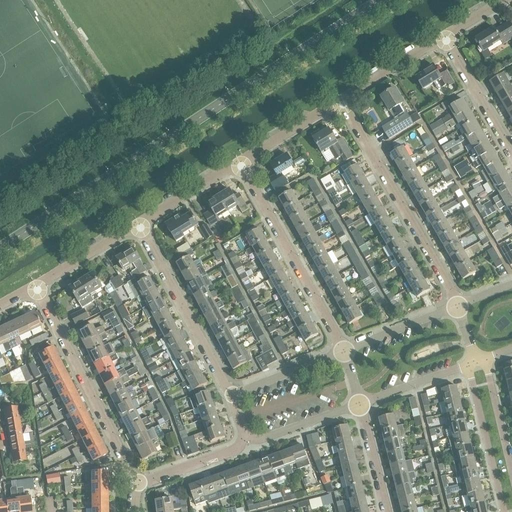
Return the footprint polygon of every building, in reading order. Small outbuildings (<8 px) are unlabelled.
[(502,43),(511,37),(511,29),(508,22),(495,30),(493,27),(475,39),(483,52),(501,41),(502,43)] [(422,74),(416,78),(423,91),(434,84),(438,89),(441,87),(442,88),(447,84),(448,86),(453,83),(447,72),(440,76),(433,65),(421,72),(422,74)] [(503,73),(489,81),(495,92),(509,84),(503,73)] [(511,88),(509,84),(495,92),(501,102),(511,95),(511,88)] [(393,89),(380,97),(389,111),(395,120),(382,128),(389,139),(413,124),(406,113),(405,114),(405,112),(404,113),(399,105),(402,103),(393,89)] [(511,95),(501,102),(507,112),(511,109),(511,95)] [(445,117),(429,126),(432,132),(469,111),(462,99),(457,102),(454,97),(441,104),(444,111),(448,108),(451,113),(445,117)] [(469,111),(432,132),(435,137),(448,130),(446,127),(449,125),(451,128),(458,124),(460,129),(474,120),(469,111)] [(382,115),(385,120),(391,116),(388,112),(382,115)] [(416,113),(409,117),(413,124),(420,119),(416,113)] [(454,140),(441,147),(444,151),(444,152),(450,149),(450,148),(457,144),(457,145),(466,139),(480,130),(474,120),(460,129),(464,134),(458,138),(459,140),(455,142),(454,140)] [(328,148),(335,160),(341,156),(344,162),(352,157),(341,138),(335,141),(328,129),(312,138),(320,153),(328,148)] [(480,130),(466,139),(472,149),(486,141),(480,130)] [(423,142),(430,138),(427,133),(420,137),(423,142)] [(472,156),(469,158),(472,163),(492,151),(486,141),(472,149),(475,154),(472,156)] [(457,144),(450,148),(450,149),(453,154),(460,150),(457,145),(457,144)] [(403,146),(390,154),(396,165),(409,157),(403,146)] [(492,151),(472,163),(475,169),(482,165),(484,170),(498,162),(492,151)] [(275,192),(288,184),(281,173),(293,166),(286,154),(270,164),(276,175),(268,180),(275,192)] [(435,163),(436,162),(439,168),(445,165),(439,154),(432,158),(435,163)] [(409,157),(396,165),(402,175),(415,168),(409,157)] [(454,167),(457,172),(469,165),(466,160),(454,167)] [(498,162),(484,170),(490,180),(504,171),(498,162)] [(357,165),(344,173),(350,183),(363,176),(357,165)] [(439,168),(438,168),(441,173),(447,169),(445,165),(439,168)] [(472,170),(469,165),(457,172),(460,178),(466,175),(465,174),(472,170)] [(415,168),(402,175),(408,186),(421,178),(415,168)] [(490,180),(486,182),(493,192),(496,190),(510,182),(504,171),(490,180)] [(329,175),(321,180),(327,191),(326,191),(329,196),(335,192),(333,187),(329,190),(326,185),(333,182),(329,175)] [(447,183),(453,180),(451,175),(444,179),(447,183)] [(363,176),(350,183),(356,194),(369,186),(363,176)] [(306,182),(312,193),(319,189),(313,178),(306,182)] [(421,178),(408,186),(414,196),(427,188),(421,178)] [(471,185),(474,190),(481,186),(478,181),(471,185)] [(499,195),(492,199),(496,205),(511,195),(511,184),(510,182),(496,190),(499,195)] [(455,193),(458,198),(463,195),(457,185),(450,189),(453,194),(455,193)] [(369,186),(356,194),(362,204),(375,196),(369,186)] [(484,191),(481,186),(474,190),(468,193),(472,199),(478,196),(477,195),(484,191)] [(427,188),(414,196),(420,206),(433,199),(427,188)] [(229,189),(218,196),(227,211),(237,205),(242,213),(248,209),(238,194),(233,197),(229,189)] [(319,189),(312,193),(315,197),(322,193),(319,189)] [(278,198),(284,209),(297,202),(291,191),(278,198)] [(458,198),(457,199),(459,204),(466,200),(463,195),(458,198)] [(511,195),(496,205),(499,210),(506,206),(508,211),(511,208),(511,195)] [(219,220),(217,218),(227,211),(218,196),(213,199),(211,199),(208,201),(208,202),(207,203),(208,205),(207,206),(209,208),(210,208),(211,210),(203,215),(210,226),(219,220)] [(375,196),(362,204),(368,215),(381,207),(375,196)] [(341,203),(339,198),(332,202),(335,206),(341,203)] [(325,199),(318,203),(321,208),(328,204),(325,199)] [(433,199),(420,206),(426,217),(439,209),(433,199)] [(441,206),(444,213),(458,207),(455,200),(441,206)] [(475,205),(480,214),(493,206),(490,201),(481,206),(479,203),(475,205)] [(297,202),(284,209),(290,219),(303,212),(297,202)] [(475,216),(469,206),(462,210),(468,220),(475,216)] [(496,211),(493,206),(480,214),(483,219),(496,211)] [(381,207),(368,215),(374,225),(387,217),(381,207)] [(347,213),(345,208),(338,212),(341,217),(347,213)] [(439,209),(426,217),(432,227),(445,220),(442,215),(439,209)] [(331,210),(324,214),(327,218),(333,214),(331,210)] [(290,219),(295,230),(309,222),(303,212),(290,219)] [(176,242),(184,237),(182,235),(198,225),(190,213),(181,218),(179,215),(165,224),(176,242)] [(475,216),(468,220),(471,225),(477,221),(475,216)] [(387,217),(374,225),(380,235),(393,228),(387,217)] [(353,224),(351,219),(344,223),(347,227),(353,224)] [(445,220),(432,227),(438,237),(451,230),(445,220)] [(343,231),(337,221),(330,225),(336,235),(343,231)] [(319,224),(312,228),(309,222),(295,230),(301,241),(315,233),(322,229),(319,224)] [(495,226),(498,231),(505,227),(502,222),(495,226)] [(199,228),(206,240),(213,236),(206,224),(199,228)] [(484,232),(481,227),(475,231),(480,241),(487,237),(483,232),(484,232)] [(501,236),(508,232),(505,227),(498,231),(492,235),(496,241),(502,237),(501,236)] [(393,228),(380,235),(386,246),(399,238),(393,228)] [(259,229),(246,236),(252,247),(265,240),(259,229)] [(451,230),(438,237),(444,248),(457,241),(451,230)] [(318,238),(315,233),(301,241),(307,251),(320,244),(328,240),(325,234),(318,238)] [(353,237),(358,247),(365,244),(359,233),(353,237)] [(220,234),(215,237),(218,243),(223,240),(220,234)] [(490,242),(487,237),(480,241),(483,246),(490,242)] [(399,238),(386,246),(392,256),(405,248),(399,238)] [(252,248),(246,251),(249,256),(255,253),(258,258),(271,251),(265,240),(252,247),(252,248)] [(178,247),(182,253),(192,247),(188,241),(178,247)] [(349,241),(342,245),(345,249),(351,246),(349,241)] [(457,241),(444,248),(450,258),(463,251),(457,241)] [(313,261),(326,254),(320,244),(307,251),(313,261)] [(369,250),(365,244),(358,247),(364,258),(371,254),(371,255),(374,253),(371,249),(369,250)] [(500,249),(504,255),(510,251),(507,246),(507,245),(500,249)] [(130,273),(134,279),(135,278),(146,272),(138,260),(139,259),(133,248),(116,259),(123,270),(132,264),(136,270),(130,273)] [(405,248),(392,256),(398,266),(411,259),(405,248)] [(487,251),(496,267),(502,264),(493,248),(487,251)] [(181,261),(176,264),(182,275),(196,268),(196,267),(201,264),(202,263),(200,259),(193,263),(190,256),(194,254),(191,250),(178,256),(181,261)] [(271,251),(258,258),(263,268),(276,261),(271,251)] [(463,251),(450,258),(456,269),(469,262),(463,251)] [(354,266),(361,263),(355,252),(348,256),(354,266)] [(332,265),(326,254),(313,261),(319,272),(332,265)] [(370,268),(377,265),(371,255),(371,254),(364,258),(370,268)] [(242,266),(236,256),(230,259),(236,270),(242,266)] [(411,259),(398,266),(404,277),(417,269),(411,259)] [(276,261),(263,268),(266,274),(269,279),(282,271),(276,261)] [(469,262),(456,269),(462,280),(475,273),(469,262)] [(196,268),(182,275),(187,286),(201,278),(206,275),(201,264),(196,267),(196,268)] [(325,283),(338,275),(332,265),(319,272),(325,283)] [(383,275),(377,265),(370,268),(376,279),(383,275)] [(241,280),(248,277),(242,266),(236,270),(241,280)] [(417,269),(404,277),(410,287),(423,279),(417,269)] [(282,271),(269,279),(272,284),(275,290),(288,282),(282,271)] [(93,273),(81,280),(94,301),(99,298),(95,292),(102,288),(93,273)] [(367,273),(360,277),(362,281),(369,277),(367,273)] [(201,278),(187,286),(193,296),(207,289),(207,288),(212,285),(206,275),(201,278)] [(238,286),(232,275),(226,278),(232,289),(238,286)] [(344,286),(338,275),(325,283),(331,293),(344,286)] [(382,289),(389,285),(383,275),(376,279),(382,289)] [(118,276),(110,281),(109,283),(105,286),(105,289),(106,291),(107,293),(110,293),(124,285),(118,276)] [(137,284),(135,278),(134,279),(127,283),(136,299),(138,297),(138,298),(156,288),(150,277),(137,284)] [(251,283),(248,277),(241,280),(247,291),(253,287),(254,288),(256,287),(253,282),(251,283)] [(410,287),(406,289),(409,294),(413,292),(416,298),(430,291),(423,279),(410,287)] [(69,287),(82,308),(94,301),(81,280),(75,284),(74,283),(70,286),(70,287),(69,287)] [(288,282),(275,290),(281,300),(294,293),(288,282)] [(389,286),(389,285),(382,289),(382,290),(383,290),(386,295),(388,299),(394,296),(392,292),(391,292),(388,287),(389,286)] [(243,296),(238,286),(232,289),(229,290),(233,297),(235,301),(243,296)] [(331,293),(337,304),(350,297),(344,286),(331,293)] [(253,302),(259,299),(254,288),(253,287),(247,291),(253,302)] [(138,298),(141,303),(145,301),(148,306),(161,299),(156,288),(138,298)] [(207,289),(193,296),(199,307),(213,299),(217,297),(214,291),(210,293),(207,289)] [(281,300),(275,303),(278,309),(284,305),(287,311),(300,303),(294,293),(281,300)] [(378,294),(372,297),(374,301),(381,298),(378,293),(378,294)] [(239,304),(245,300),(243,296),(235,301),(237,305),(239,304)] [(395,311),(401,307),(394,296),(388,299),(395,311)] [(355,307),(353,301),(350,297),(337,304),(342,314),(355,307)] [(167,310),(161,299),(148,306),(153,317),(167,310)] [(213,299),(199,307),(204,317),(218,310),(223,307),(221,302),(215,304),(213,299)] [(287,311),(281,314),(284,319),(290,316),(293,321),(306,314),(300,303),(287,311)] [(117,309),(123,319),(129,316),(123,306),(117,309)] [(362,318),(355,307),(342,314),(348,325),(362,318)] [(268,315),(265,309),(258,312),(264,323),(270,320),(271,320),(268,315)] [(88,318),(84,310),(71,316),(76,325),(79,323),(88,318)] [(110,319),(115,327),(120,325),(112,310),(102,315),(105,321),(110,319)] [(159,327),(173,320),(167,310),(153,317),(159,327)] [(218,310),(204,317),(210,328),(224,320),(227,318),(229,317),(226,312),(221,315),(218,310)] [(40,326),(33,312),(22,317),(28,332),(40,326)] [(293,321),(287,324),(290,329),(296,326),(299,332),(312,324),(306,314),(293,321)] [(134,327),(129,316),(123,319),(128,330),(134,327)] [(22,317),(11,322),(18,337),(28,332),(22,317)] [(249,320),(247,321),(253,332),(260,328),(257,321),(255,318),(249,321),(249,320)] [(159,327),(164,338),(178,331),(173,320),(159,327)] [(224,320),(210,328),(216,339),(230,331),(229,331),(236,327),(233,322),(227,325),(224,320)] [(18,337),(11,322),(0,327),(10,350),(17,347),(13,339),(18,337)] [(312,324),(299,332),(305,342),(318,335),(312,324)] [(104,333),(102,327),(95,331),(92,325),(78,333),(78,334),(78,335),(79,339),(81,339),(83,344),(104,333)] [(124,332),(120,325),(115,327),(118,334),(124,332)] [(273,326),(267,329),(270,333),(276,330),(274,325),(273,326)] [(0,327),(0,344),(2,344),(5,352),(10,350),(0,327)] [(230,331),(216,339),(222,349),(235,342),(233,337),(237,336),(238,331),(236,327),(229,331),(230,331)] [(260,328),(253,332),(258,343),(260,342),(266,339),(264,335),(260,328)] [(131,334),(130,334),(134,341),(140,338),(136,331),(131,334)] [(163,346),(167,343),(170,349),(184,341),(178,331),(164,338),(160,340),(163,346)] [(45,333),(32,339),(35,345),(48,339),(45,333)] [(107,338),(104,333),(83,344),(89,354),(103,347),(100,342),(107,338)] [(279,336),(273,339),(275,344),(282,341),(279,336)] [(128,339),(122,342),(126,349),(131,346),(128,339)] [(262,345),(259,347),(263,355),(266,353),(272,350),(266,339),(260,342),(262,345)] [(190,352),(184,341),(170,349),(176,359),(190,352)] [(281,355),(288,352),(282,341),(275,344),(281,355)] [(235,342),(222,349),(227,360),(245,350),(242,344),(238,347),(235,342)] [(103,347),(89,354),(94,365),(115,354),(110,344),(103,347)] [(51,347),(37,355),(42,365),(57,358),(51,347)] [(139,351),(145,362),(151,359),(145,348),(139,351)] [(245,350),(227,360),(233,371),(247,363),(251,361),(245,350)] [(272,350),(266,353),(272,364),(277,361),(272,350)] [(190,352),(176,359),(181,370),(195,363),(190,352)] [(263,355),(261,356),(267,367),(272,364),(266,353),(263,355)] [(111,363),(118,359),(115,354),(94,365),(99,375),(114,368),(111,363)] [(261,356),(255,359),(261,370),(262,373),(268,369),(267,367),(261,356)] [(124,369),(116,373),(114,368),(99,375),(105,386),(142,367),(137,357),(131,359),(129,361),(133,368),(125,372),(124,369)] [(57,358),(42,365),(48,376),(62,368),(57,358)] [(156,369),(153,363),(151,359),(145,362),(147,366),(150,372),(156,369)] [(36,368),(33,362),(27,364),(30,371),(36,368)] [(511,362),(504,364),(505,371),(504,371),(503,371),(506,383),(511,381),(511,362)] [(177,373),(183,383),(201,373),(195,363),(181,370),(177,373)] [(31,380),(25,366),(19,368),(26,382),(31,380)] [(105,386),(110,396),(125,389),(122,385),(130,381),(128,377),(138,372),(140,376),(146,374),(142,367),(105,386)] [(19,368),(8,373),(13,383),(25,382),(26,382),(19,368)] [(30,371),(34,378),(39,375),(36,368),(30,371)] [(62,368),(48,376),(53,386),(67,379),(62,368)] [(0,377),(0,384),(0,385),(13,383),(8,373),(0,377)] [(193,392),(207,384),(201,373),(183,383),(180,384),(183,388),(189,385),(193,392)] [(67,379),(53,386),(59,397),(73,390),(67,379)] [(162,393),(167,390),(162,380),(156,383),(162,393)] [(145,384),(148,391),(153,388),(150,381),(145,384)] [(43,383),(38,386),(41,392),(47,390),(43,383)] [(456,386),(441,390),(444,402),(459,398),(456,386)] [(426,391),(427,394),(427,397),(437,395),(436,387),(426,391)] [(157,395),(153,388),(148,391),(152,397),(157,395)] [(134,391),(127,394),(125,389),(110,396),(116,408),(130,400),(137,397),(134,391)] [(47,390),(41,392),(45,399),(50,397),(47,390)] [(73,390),(59,397),(64,408),(78,400),(73,390)] [(194,410),(198,409),(212,404),(208,392),(189,399),(194,410)] [(421,395),(424,407),(429,406),(428,405),(429,405),(427,397),(427,394),(421,395)] [(409,399),(412,411),(418,409),(415,397),(409,399)] [(444,402),(447,413),(447,414),(462,410),(459,398),(444,402)] [(78,400),(64,408),(70,418),(84,411),(78,400)] [(135,411),(130,400),(116,408),(121,418),(135,411)] [(156,405),(159,412),(164,409),(161,402),(156,405)] [(194,410),(193,410),(195,415),(199,414),(202,420),(216,415),(212,404),(198,409),(194,410)] [(54,405),(49,407),(52,414),(58,411),(55,406),(54,405)] [(16,407),(3,410),(6,427),(19,425),(16,407)] [(164,409),(159,412),(164,422),(170,419),(164,409)] [(421,421),(418,409),(412,411),(414,422),(421,421)] [(448,418),(450,425),(465,422),(462,410),(447,414),(447,413),(443,415),(444,419),(448,418)] [(61,418),(61,417),(58,411),(52,414),(56,421),(61,418)] [(84,411),(70,418),(75,429),(89,422),(84,411)] [(121,418),(126,429),(141,421),(135,411),(121,418)] [(179,415),(173,417),(178,429),(184,427),(180,415),(179,415)] [(202,420),(206,431),(206,432),(221,426),(216,415),(202,420)] [(377,419),(380,431),(396,427),(393,415),(377,419)] [(126,429),(132,439),(146,432),(144,427),(151,423),(147,417),(141,421),(126,429)] [(89,422),(75,429),(81,440),(95,433),(89,422)] [(467,433),(465,422),(450,425),(445,426),(446,430),(451,429),(453,437),(467,433)] [(6,427),(9,445),(22,443),(22,442),(19,425),(6,427)] [(165,436),(167,435),(174,433),(171,425),(166,427),(168,432),(165,433),(165,436)] [(405,437),(402,425),(396,427),(380,431),(383,443),(399,439),(405,437)] [(60,429),(63,435),(69,433),(65,426),(60,429)] [(193,436),(188,438),(187,438),(191,450),(197,448),(194,440),(199,438),(199,440),(208,437),(210,443),(225,438),(221,426),(206,432),(206,431),(193,436)] [(332,430),(335,442),(350,438),(347,426),(332,430)] [(181,441),(187,438),(188,438),(184,427),(178,429),(179,433),(181,441)] [(146,432),(132,439),(137,450),(157,440),(154,434),(152,429),(146,432)] [(63,435),(62,436),(64,440),(65,439),(67,442),(72,439),(69,433),(63,435)] [(95,433),(81,440),(86,450),(100,443),(95,433)] [(174,433),(167,435),(165,436),(169,448),(179,445),(174,433)] [(453,437),(448,438),(451,450),(456,449),(470,445),(467,433),(453,437)] [(318,434),(311,435),(314,447),(315,447),(321,446),(318,434)] [(309,448),(314,447),(311,435),(306,436),(309,448)] [(186,452),(191,450),(187,438),(181,441),(186,452)] [(338,453),(353,450),(350,438),(335,442),(331,443),(332,448),(336,446),(338,453)] [(402,451),(399,439),(383,443),(386,455),(402,451)] [(29,441),(22,442),(22,443),(9,445),(12,462),(25,460),(23,449),(30,448),(30,449),(35,448),(33,440),(29,441)] [(154,448),(160,445),(157,440),(137,450),(143,461),(157,453),(154,448)] [(100,443),(86,450),(92,462),(106,455),(100,443)] [(473,457),(470,445),(456,449),(458,460),(459,460),(473,457)] [(307,460),(302,446),(290,450),(295,464),(296,464),(298,470),(309,465),(307,460)] [(71,450),(74,457),(80,454),(76,447),(71,450)] [(315,447),(314,447),(309,448),(315,463),(321,460),(315,447)] [(290,450),(279,454),(287,476),(293,473),(290,466),(295,464),(290,450)] [(356,462),(353,450),(338,453),(341,465),(356,462)] [(389,466),(405,462),(402,451),(386,455),(389,466)] [(276,480),(282,477),(287,476),(279,454),(277,453),(274,454),(273,456),(268,458),(276,480)] [(74,457),(77,464),(83,461),(80,454),(74,457)] [(458,460),(454,461),(455,465),(457,473),(476,468),(473,457),(459,460),(458,460)] [(265,484),(276,480),(268,458),(257,462),(265,484)] [(321,460),(315,463),(319,473),(325,471),(321,460)] [(257,462),(245,466),(253,488),(265,484),(257,462)] [(344,477),(359,473),(356,462),(341,465),(344,477)] [(389,466),(392,478),(408,474),(405,462),(389,466)] [(242,492),(248,490),(253,488),(245,466),(234,470),(239,484),(242,492)] [(479,480),(476,468),(457,473),(456,473),(457,478),(460,478),(462,484),(464,484),(479,480)] [(242,492),(239,484),(234,470),(223,474),(231,496),(242,492)] [(107,472),(90,472),(90,484),(107,484),(107,472)] [(414,472),(408,474),(392,478),(395,489),(411,486),(414,485),(412,480),(415,479),(414,472)] [(362,485),(359,473),(344,477),(347,489),(362,485)] [(58,474),(45,476),(47,485),(60,482),(58,474)] [(223,474),(211,478),(217,493),(219,500),(231,496),(223,474)] [(211,478),(200,482),(207,502),(208,504),(219,500),(217,493),(211,478)] [(14,481),(15,487),(16,487),(18,511),(31,511),(29,497),(24,498),(23,490),(34,488),(32,479),(14,481)] [(467,495),(482,492),(479,480),(464,484),(467,495)] [(207,502),(200,482),(188,487),(195,506),(207,502)] [(327,493),(334,492),(330,483),(324,485),(327,493)] [(107,484),(90,484),(91,496),(107,496),(107,484)] [(350,500),(365,497),(362,485),(347,489),(350,500)] [(414,497),(411,486),(395,489),(398,501),(414,497)] [(10,500),(5,501),(6,511),(18,511),(16,487),(15,487),(10,487),(9,489),(10,500)] [(295,499),(294,494),(286,496),(284,489),(280,490),(281,492),(282,497),(283,502),(295,499)] [(485,503),(482,492),(467,495),(470,507),(465,508),(485,503)] [(107,496),(91,496),(91,502),(91,508),(107,508),(107,496)] [(309,501),(310,506),(311,510),(323,506),(322,503),(320,497),(309,500),(309,501)] [(352,511),(368,508),(365,497),(350,500),(352,511)] [(401,511),(404,511),(417,509),(414,497),(398,501),(401,511)] [(171,498),(155,501),(156,511),(165,511),(173,511),(173,510),(181,509),(181,510),(187,509),(186,501),(180,502),(180,503),(172,504),(171,498)] [(56,502),(57,510),(72,508),(72,501),(66,501),(56,502)] [(309,501),(302,503),(303,507),(303,508),(306,507),(306,511),(310,511),(310,506),(309,501)] [(247,504),(249,511),(260,508),(259,504),(259,503),(252,505),(252,503),(247,504)] [(471,511),(487,511),(485,503),(465,508),(465,511),(470,511),(471,511)]
